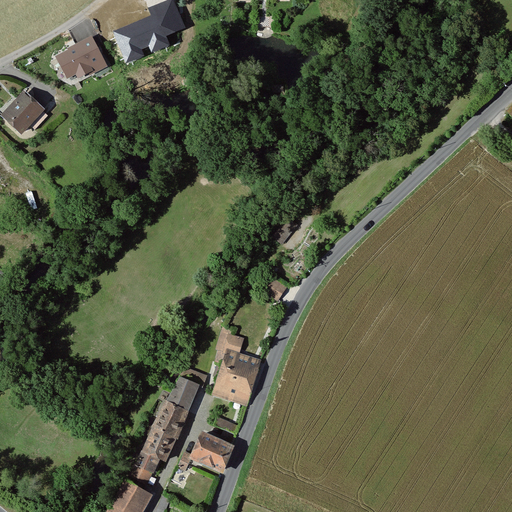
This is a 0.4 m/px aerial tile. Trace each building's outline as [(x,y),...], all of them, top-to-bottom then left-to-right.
[(112,31),(125,64),(145,57),(142,49),(149,47),(153,52),(170,45),(166,36),(185,28),(174,0),(167,0),(148,8),(151,16),(112,31)] [(78,45),(58,55),(68,73),(77,68),(79,73),(90,67),(92,69),(105,62),(90,35),(76,42),(78,45)] [(272,85),(272,92),(284,92),(284,84),(272,85)] [(47,115),(24,94),(10,110),(15,115),(9,121),(22,132),(30,124),(35,129),(47,115)] [(10,110),(4,116),(9,121),(15,115),(10,110)] [(289,218),(273,236),(282,243),(297,225),(289,218)] [(285,287),(272,279),(264,291),(277,299),(281,293),(285,287)] [(228,352),(237,355),(243,339),(227,334),(229,329),(225,328),(218,348),(221,349),(217,359),(225,362),(228,352)] [(222,371),(253,381),(260,363),(237,355),(228,352),(225,362),(222,371)] [(190,367),(187,375),(207,380),(209,373),(190,367)] [(253,381),(222,371),(214,393),(246,403),(253,381)] [(167,401),(153,429),(174,438),(198,385),(181,377),(169,402),(167,401)] [(217,417),(214,426),(234,435),(238,426),(217,417)] [(164,460),(174,438),(153,429),(143,451),(160,459),(164,460)] [(203,432),(192,456),(222,469),(233,445),(203,432)] [(146,485),(160,459),(143,451),(136,465),(135,464),(128,477),(143,484),(146,485)] [(186,469),(192,456),(184,452),(178,466),(186,469)] [(128,477),(125,481),(141,490),(143,484),(128,477)] [(140,511),(150,495),(141,490),(125,481),(107,511),(140,511)] [(164,511),(170,499),(163,497),(156,511),(164,511)]
